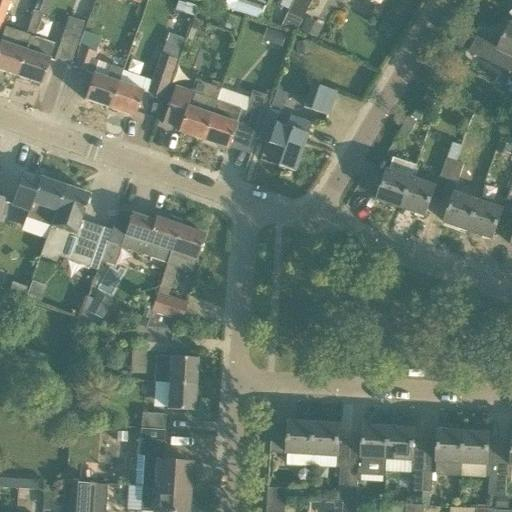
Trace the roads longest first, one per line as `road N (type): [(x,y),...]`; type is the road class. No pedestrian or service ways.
road 1 (residential): [(227,381),(511,402)]
road 2 (residential): [(307,220),(448,0)]
road 3 (residential): [(235,199),(0,119)]
road 4 (residential): [(511,291),(307,220)]
road 5 (residential): [(227,381),(235,199)]
road 6 (residential): [(220,511),(227,381)]
